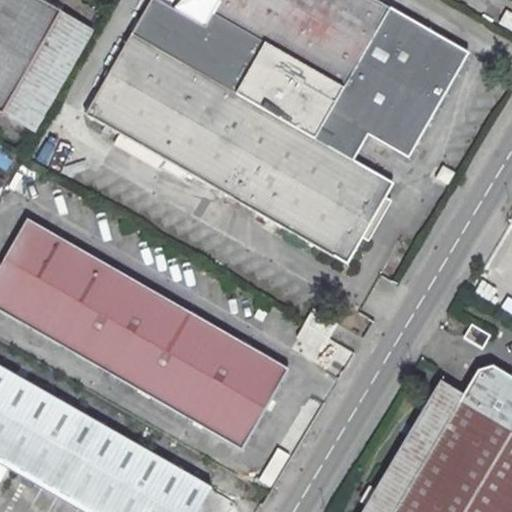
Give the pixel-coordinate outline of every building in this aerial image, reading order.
[(0,0),(0,107),(61,5),(51,0),(0,0)] [(152,0),(150,0),(84,117),(346,263),(392,183),(352,161),(348,158),(362,131),(367,134),(407,156),(466,52),(373,0),(218,0),(203,28),(152,0)] [(61,5),(0,107),(0,109),(30,127),(92,23),(61,5)] [(511,14),(507,12),(501,21),(511,28),(511,14)] [(348,158),(352,161),(367,134),(362,131),(348,158)] [(0,262),(0,311),(239,448),(286,369),(25,219),(0,262)] [(339,324),(311,309),(302,324),(330,340),(339,324)] [(294,336),(322,352),(330,340),(302,324),(294,336)] [(463,340),(480,353),(489,339),(471,327),(463,340)] [(442,381),(355,511),(511,511),(511,378),(495,367),(479,375),(464,396),(442,381)] [(0,456),(97,511),(196,511),(209,491),(0,370),(0,456)]
